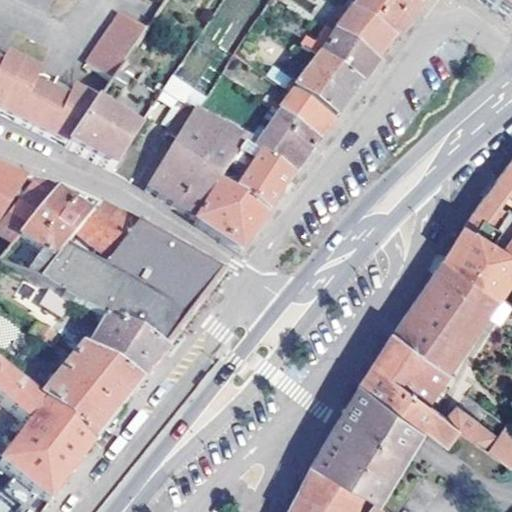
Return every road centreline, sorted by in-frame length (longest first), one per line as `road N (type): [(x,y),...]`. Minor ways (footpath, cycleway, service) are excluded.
road 1 (secondary): [(135,511),(385,230),(511,109)]
road 2 (secondary): [(511,65),(356,211),(283,297)]
road 3 (residential): [(0,147),(153,219),(246,283),(283,297)]
road 4 (secondary): [(283,297),(105,511)]
